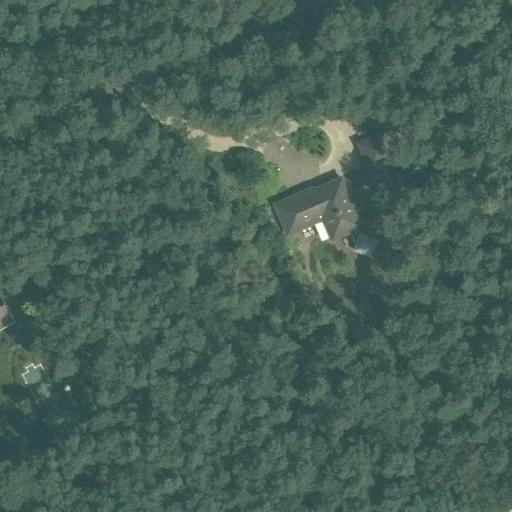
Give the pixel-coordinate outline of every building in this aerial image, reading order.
[(368,143),(375,173),(399,168),(392,138),(368,143)] [(303,194),(276,206),(288,235),(324,219),(333,239),(361,227),(341,181),(304,197),(303,194)] [(361,236),(354,253),(372,260),(379,243),(361,236)] [(0,329),(14,322),(0,298),(0,329)] [(42,377),(46,398),(59,396),(55,375),(42,377)]
